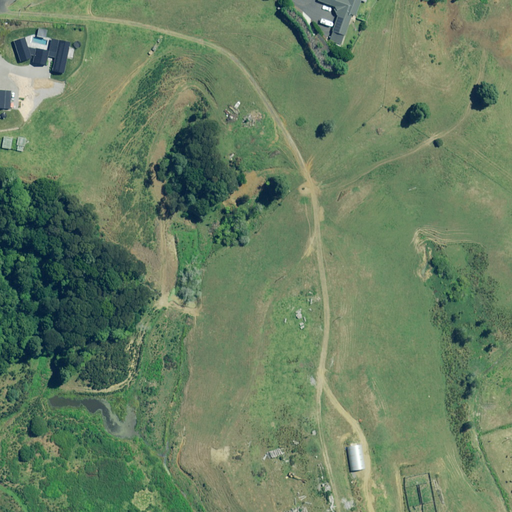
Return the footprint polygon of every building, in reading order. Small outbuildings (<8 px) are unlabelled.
[(316,0),(316,1),(331,7),(335,17),(327,40),(340,45),(350,15),(354,16),(359,0),(316,0)] [(26,47),(23,38),(12,41),(19,62),(30,59),(29,55),(33,56),(32,63),(44,65),(46,57),(54,58),(51,71),(61,73),(67,42),(58,40),(55,53),(47,51),(47,50),(35,48),(34,49),(26,47)] [(9,91),(0,90),(0,108),(8,109),(9,91)] [(10,149),(12,137),(3,136),(1,148),(10,149)] [(24,138),(16,137),(14,150),(23,151),(24,138)] [(301,259),(299,265),(313,268),(314,262),(301,259)] [(364,469),(360,444),(347,446),(351,471),(364,469)]
